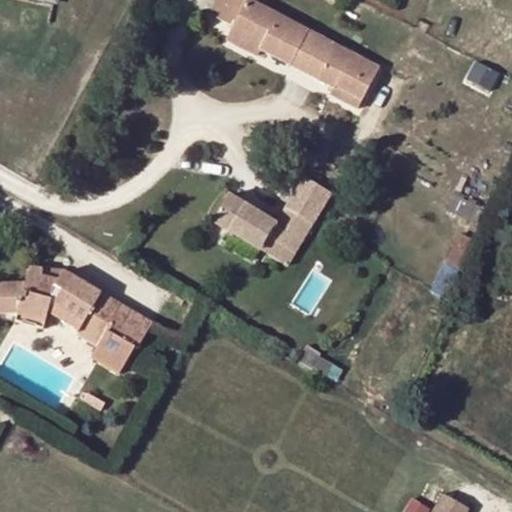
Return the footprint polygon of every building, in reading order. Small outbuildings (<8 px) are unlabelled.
[(376,68),(247,0),(216,0),(209,14),(233,26),(231,29),(262,45),(260,48),(333,86),(359,100),(376,68)] [(262,45),(231,29),(225,40),(256,57),(260,48),(262,45)] [(359,100),(333,86),(329,95),(355,109),(359,100)] [(479,203),(485,189),(461,177),(454,191),(479,203)] [(210,222),(256,252),(264,239),(291,257),(309,228),(294,218),(283,236),(272,228),(274,226),(227,195),(210,222)] [(473,205),(453,196),(447,209),(467,219),(473,205)] [(294,218),(283,211),(274,226),(272,228),(283,236),(294,218)] [(460,235),(445,263),(458,269),(472,241),(460,235)] [(458,269),(445,263),(429,293),(442,300),(458,269)] [(150,323),(61,273),(60,273),(58,280),(42,276),(43,269),(29,266),(24,284),(0,284),(0,310),(16,310),(15,315),(45,324),(48,311),(78,328),(76,333),(96,344),(88,359),(115,375),(131,348),(135,350),(150,323)] [(60,273),(43,269),(42,276),(58,280),(60,273)] [(344,370),(320,356),(313,369),(337,382),(344,370)] [(404,394),(397,391),(394,396),(400,399),(404,394)] [(397,410),(389,406),(386,413),(393,417),(397,410)] [(468,511),(472,505),(443,489),(433,507),(414,497),(407,511),(468,511)]
